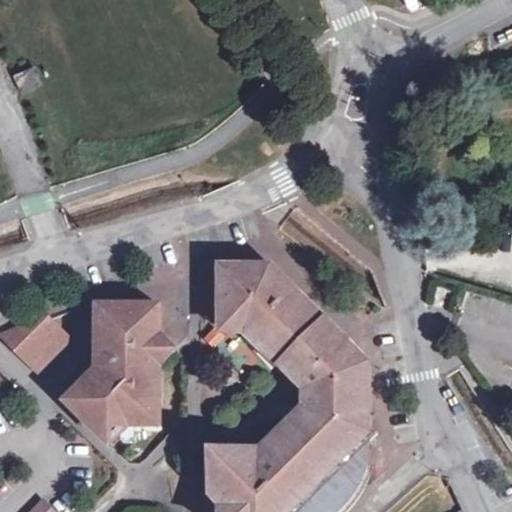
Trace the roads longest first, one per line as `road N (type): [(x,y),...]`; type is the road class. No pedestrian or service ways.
road 1 (residential): [(347,145),(380,191),(440,442)]
road 2 (unclassified): [(60,259),(239,204),(347,145)]
road 3 (residential): [(0,107),(60,259)]
road 4 (residential): [(362,68),(511,3)]
